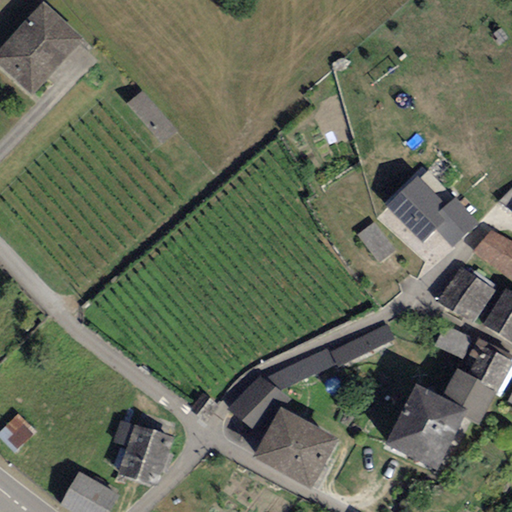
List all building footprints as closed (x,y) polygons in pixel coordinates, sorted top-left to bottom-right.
[(82,37),(41,2),(0,51),(0,69),(33,96),(82,37)] [(177,132),(142,92),(127,105),(162,145),(177,132)] [(439,213),(447,206),(417,177),(386,207),(422,243),(437,230),(447,222),(439,213)] [(453,247),(478,224),(455,199),(447,206),(439,213),(447,222),(437,230),(453,247)] [(395,251),(373,222),(357,235),(378,263),(395,251)] [(511,242),(490,231),(474,252),(511,281),(511,242)] [(466,271),(460,267),(438,301),(474,323),(496,289),(493,287),(466,271)] [(466,271),(493,287),(495,284),(468,267),(466,271)] [(511,293),(505,289),(483,327),(511,343),(511,293)] [(386,325),(331,353),(337,364),(339,368),(394,340),(386,325)] [(472,338),(444,326),(432,352),(460,364),(472,338)] [(511,359),(511,358),(478,339),(460,372),(497,391),(511,364),(510,363),(511,359)] [(281,391),(337,364),(331,353),(328,348),(264,379),(281,391)] [(479,426),(497,391),(460,372),(456,370),(441,398),(415,384),(384,445),(436,471),(464,418),(479,426)] [(264,379),(260,377),(227,410),(263,439),(280,408),(283,409),(289,400),(281,391),(264,379)] [(217,408),(201,396),(189,412),(205,424),(217,408)] [(338,439),(283,409),(280,408),(263,439),(253,458),(310,489),(338,439)] [(0,440),(14,455),(37,433),(19,414),(0,432),(0,440)] [(128,448),(135,425),(120,420),(112,444),(128,448)] [(157,487),(173,437),(135,425),(128,448),(119,475),(157,487)] [(110,511),(119,497),(79,472),(59,505),(70,511),(110,511)]
